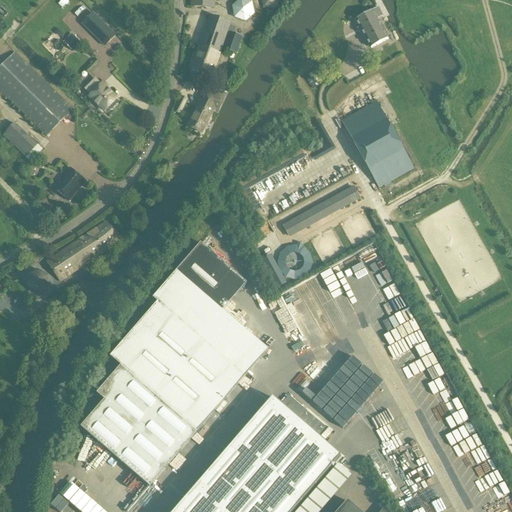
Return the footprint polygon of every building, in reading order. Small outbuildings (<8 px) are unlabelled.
[(214,0),(191,0),(191,6),(214,8),(214,0)] [(246,22),(255,14),(252,2),(245,0),(239,0),(232,6),(234,18),(246,22)] [(373,12),(354,22),(369,51),(388,41),(387,39),(379,22),(377,20),(383,17),(377,7),(372,10),(373,12)] [(82,24),(105,46),(115,36),(93,14),(82,24)] [(236,54),(242,37),(233,34),(236,28),(230,26),(231,22),(211,15),(192,70),(212,77),(228,32),(230,33),(225,50),(236,54)] [(64,43),(69,47),(77,39),(72,35),(64,43)] [(0,90),(46,136),(72,109),(15,53),(0,68),(0,90)] [(102,83),(101,84),(95,78),(84,89),(90,95),(89,96),(104,111),(117,98),(102,83)] [(217,102),(221,94),(208,90),(204,98),(203,102),(202,102),(190,126),(201,132),(213,108),(217,110),(221,104),(217,102)] [(341,121),(379,188),(414,169),(377,102),(341,121)] [(26,157),(37,146),(14,123),(3,135),(26,157)] [(70,202),(86,181),(70,169),(54,189),(70,202)] [(353,190),(285,228),(290,236),(358,198),(353,190)] [(110,248),(120,239),(105,222),(96,229),(87,235),(47,262),(60,281),(110,248)] [(105,401),(81,428),(150,487),(197,433),(197,432),(268,350),(223,310),(246,283),(200,243),(153,299),(157,302),(110,357),(121,366),(97,394),(105,401)] [(48,281),(43,272),(31,273),(26,282),(33,292),(43,291),(48,281)] [(273,398),(174,511),(293,511),(341,457),(318,437),(326,427),(289,396),(281,405),(273,398)] [(340,511),(359,511),(348,503),(340,511)]
